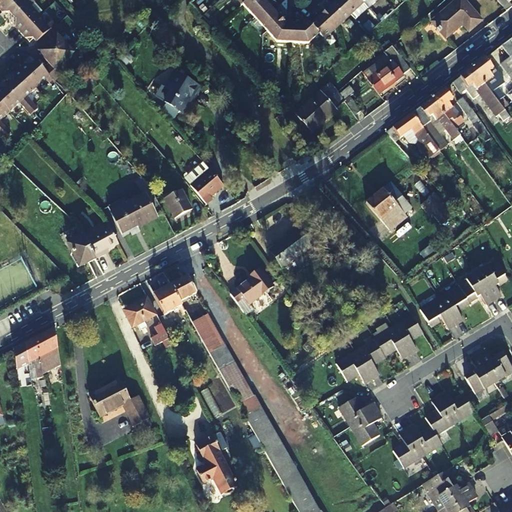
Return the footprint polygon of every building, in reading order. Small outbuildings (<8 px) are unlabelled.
[(0,0),(0,8),(2,11),(10,12),(13,16),(16,19),(15,27),(20,32),(25,38),(33,38),(37,43),(46,35),(51,41),(38,53),(46,63),(49,66),(43,72),(35,62),(32,65),(24,65),(19,70),(13,75),(12,82),(9,85),(5,88),(0,88),(0,134),(4,139),(7,136),(11,132),(1,121),(10,113),(19,104),(29,116),(37,109),(27,97),(36,89),(45,80),(49,84),(52,81),(54,83),(59,78),(58,77),(61,74),(58,69),(74,55),(65,45),(60,39),(64,35),(62,32),(63,31),(58,25),(56,27),(53,23),(49,26),(40,16),(32,6),(36,3),(33,0),(0,0)] [(256,18),(276,0),(249,0),(244,5),(256,18)] [(268,31),(282,18),(280,16),(282,14),(278,9),(283,5),(278,0),(276,0),(256,18),(268,31)] [(351,15),(337,0),(328,0),(327,1),(330,5),(326,8),(328,10),(325,13),(337,27),(351,15)] [(364,3),(361,0),(337,0),(351,15),(364,3)] [(480,21),(461,0),(456,0),(430,23),(443,39),(461,24),(467,32),(480,21)] [(511,5),(509,1),(508,2),(505,0),(495,0),(501,6),(505,10),(511,5)] [(337,27),(325,13),(323,15),(321,13),(316,17),(313,14),(307,20),(319,34),(324,39),(337,27)] [(293,45),(295,24),(287,24),(282,18),(268,31),(280,45),(293,45)] [(302,24),(295,24),(293,45),(307,45),(319,34),(307,20),(302,24)] [(384,53),(391,47),(392,46),(392,45),(388,40),(379,47),(384,53)] [(511,61),(511,47),(508,42),(501,47),(511,61)] [(384,53),(382,54),(384,56),(362,75),(367,81),(367,80),(379,95),(403,77),(402,76),(409,70),(398,56),(391,47),(384,53)] [(496,91),(503,85),(493,72),(493,71),(485,59),(471,69),(503,109),(507,106),(496,91)] [(511,81),(511,62),(503,69),(511,80),(511,81)] [(471,69),(459,78),(469,90),(472,87),(475,92),(478,90),(484,98),(481,100),(496,119),(505,111),(503,109),(471,69)] [(162,83),(154,92),(179,114),(199,91),(176,71),(164,85),(162,83)] [(469,90),(459,78),(451,84),(460,96),(469,90)] [(343,103),(328,86),(295,115),(311,132),(343,103)] [(450,124),(451,125),(456,121),(449,111),(452,109),(449,104),(452,101),(443,90),(431,99),(432,101),(450,124)] [(478,90),(475,92),(481,100),(484,98),(478,90)] [(344,102),(354,117),(360,112),(350,98),(344,102)] [(431,99),(411,115),(422,129),(430,123),(428,120),(432,117),(436,122),(437,120),(444,129),(450,124),(432,101),(431,99)] [(472,113),(465,103),(459,108),(466,118),(472,113)] [(422,129),(411,115),(397,126),(385,134),(394,144),(411,132),(421,145),(418,148),(428,161),(439,152),(422,129)] [(428,120),(430,123),(437,133),(444,129),(437,120),(436,122),(432,117),(428,120)] [(430,123),(422,129),(439,152),(440,153),(447,148),(437,133),(430,123)] [(460,138),(451,125),(450,124),(444,129),(453,143),(460,138)] [(223,188),(203,164),(189,176),(196,183),(190,188),(206,207),(212,202),(210,199),(223,188)] [(196,183),(189,176),(183,181),(190,188),(196,183)] [(395,203),(402,198),(391,184),(366,204),(390,233),(408,219),(405,216),(395,203)] [(191,213),(181,192),(165,201),(175,221),(191,213)] [(436,194),(421,207),(430,217),(444,205),(436,194)] [(158,218),(145,195),(111,214),(122,235),(137,226),(139,228),(158,218)] [(412,210),(402,198),(395,203),(405,216),(412,210)] [(282,268),(313,244),(300,228),(269,252),(282,268)] [(105,254),(121,245),(112,229),(89,240),(99,260),(106,256),(105,254)] [(85,268),(99,260),(87,238),(70,247),(75,256),(78,255),(85,268)] [(476,275),(492,301),(498,297),(493,288),(506,280),(495,263),(476,275)] [(229,296),(245,316),(253,311),(249,306),(273,288),(260,270),(252,276),(253,278),(250,280),(229,296)] [(457,287),(467,304),(479,297),(484,306),(492,301),(476,275),(457,287)] [(171,286),(180,303),(196,295),(187,277),(171,286)] [(180,303),(171,286),(153,295),(164,316),(182,307),(180,303)] [(438,299),(455,326),(461,322),(454,309),(457,307),(459,311),(468,305),(467,304),(457,287),(438,299)] [(124,312),(133,329),(156,316),(147,299),(124,312)] [(455,326),(438,299),(419,311),(429,328),(438,323),(436,320),(439,318),(447,330),(455,326)] [(317,511),(212,312),(195,321),(295,511),(317,511)] [(167,335),(158,318),(151,322),(155,331),(150,334),(154,342),(167,335)] [(391,330),(408,356),(415,352),(409,343),(421,335),(411,318),(391,330)] [(36,339),(41,376),(47,373),(60,366),(58,349),(55,329),(36,339)] [(374,343),(383,359),(395,352),(400,361),(408,356),(391,330),(373,342),(374,343)] [(25,345),(28,366),(36,361),(37,369),(39,377),(41,376),(36,339),(25,345)] [(355,355),(371,381),(377,377),(371,368),(384,360),(383,359),(374,343),(355,355)] [(25,385),(23,376),(22,369),(28,366),(25,345),(14,351),(19,388),(25,385)] [(477,359),(493,386),(511,374),(511,372),(502,356),(490,364),(484,354),(477,359)] [(371,381),(355,355),(336,367),(346,384),(357,377),(363,386),(371,381)] [(496,391),(493,386),(477,359),(469,364),(475,374),(464,380),(479,405),(490,398),(489,396),(496,391)] [(36,361),(28,366),(29,372),(37,369),(36,361)] [(122,405),(132,426),(146,420),(135,397),(128,400),(119,382),(87,396),(97,417),(122,405)] [(438,399),(454,425),(473,413),(463,397),(452,404),(446,394),(438,399)] [(454,425),(438,399),(430,404),(436,413),(425,420),(431,430),(436,437),(454,425)] [(350,430),(377,414),(372,406),(363,411),(356,400),(338,410),(350,430)] [(507,408),(488,419),(490,423),(509,412),(507,408)] [(377,414),(350,430),(362,449),(379,438),(372,426),(381,421),(377,414)] [(511,424),(497,433),(501,440),(504,446),(511,457),(511,456),(511,424)] [(436,437),(431,430),(418,437),(412,428),(405,433),(421,459),(442,447),(436,437)] [(217,451),(227,447),(219,432),(196,445),(206,465),(196,471),(202,484),(213,479),(222,494),(225,492),(226,493),(229,493),(231,492),(232,491),(233,489),(234,487),(235,487),(217,451)] [(421,459),(405,433),(398,437),(404,446),(392,453),(403,471),(421,459)] [(437,511),(441,511),(473,493),(469,486),(459,491),(448,472),(434,481),(431,483),(436,491),(428,496),(437,511)] [(471,511),(468,506),(478,500),(473,493),(441,511),(471,511)]
